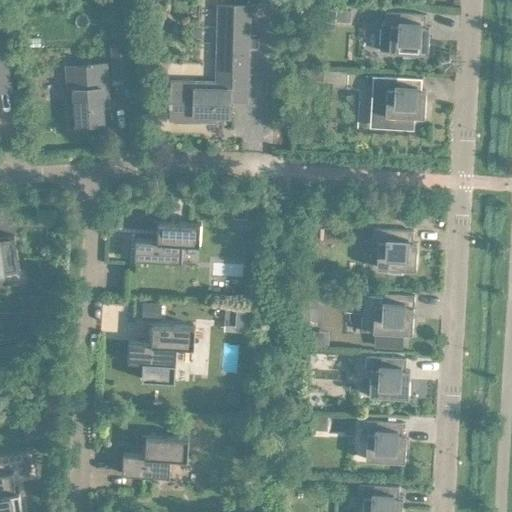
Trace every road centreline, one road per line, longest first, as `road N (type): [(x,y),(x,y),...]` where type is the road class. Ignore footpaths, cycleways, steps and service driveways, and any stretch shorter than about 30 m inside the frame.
road 1 (residential): [(469,0),(439,511)]
road 2 (residential): [(75,511),(87,166)]
road 3 (residential): [(87,166),(276,164)]
